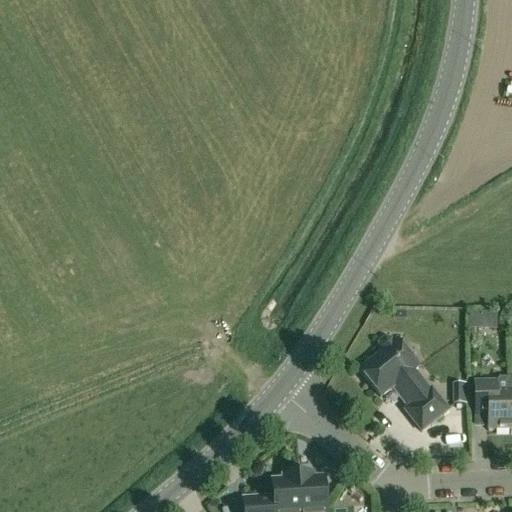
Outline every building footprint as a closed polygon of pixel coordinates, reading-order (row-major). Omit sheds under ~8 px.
[(470,312),(470,330),(481,330),(481,312),(470,312)] [(381,354),(358,372),(379,399),(392,390),(406,408),(403,412),(420,435),(449,412),(431,388),(430,390),(415,371),(418,369),(396,342),(394,343),(390,339),(385,337),(377,343),(378,350),(381,354)] [(487,432),(507,432),(506,380),(499,380),(497,382),(473,382),(473,429),(487,429),(487,432)] [(452,385),(453,406),(467,406),(467,386),(452,385)] [(258,498),(241,498),(241,511),(297,511),(296,477),(282,478),(282,482),(271,482),(271,504),(259,504),(258,498)] [(297,511),(323,511),(322,480),(311,481),(311,477),(296,477),(297,511)]
